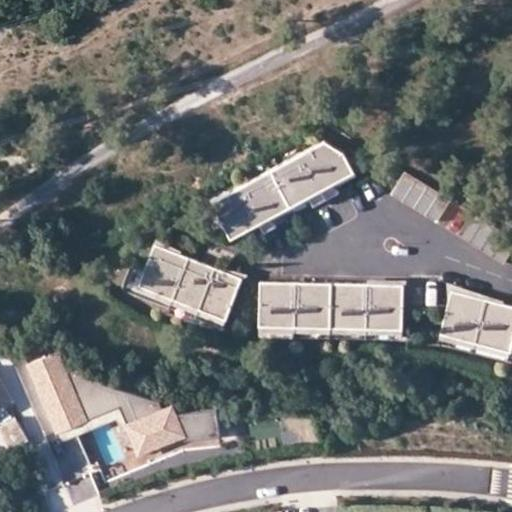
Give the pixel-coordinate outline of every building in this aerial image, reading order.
[(298,151),(324,198),(336,191),(331,180),(352,169),(341,150),(322,138),(298,151)] [(267,168),(287,205),(305,195),(310,206),(324,198),(298,151),(267,168)] [(235,185),(256,221),(261,232),(275,224),(269,215),(287,205),(267,168),(235,185)] [(388,196),(401,203),(414,181),(402,173),(388,196)] [(401,203),(412,210),(425,187),(414,181),(401,203)] [(235,185),(209,200),(228,237),(256,221),(235,185)] [(412,210),(424,217),(438,195),(425,187),(412,210)] [(424,217),(436,224),(449,201),(438,195),(424,217)] [(457,236),(470,243),(483,220),(471,213),(457,236)] [(470,243),(481,250),(494,227),(483,220),(470,243)] [(481,250),(493,257),(507,234),(494,227),(481,250)] [(493,257),(505,264),(511,251),(511,237),(507,234),(493,257)] [(120,282),(168,301),(188,250),(153,237),(143,262),(130,257),(120,282)] [(168,301),(193,311),(213,260),(188,250),(168,301)] [(213,260),(193,311),(220,321),(240,270),(213,260)] [(258,279),(258,334),(294,334),(294,279),(258,279)] [(294,279),(294,334),(329,334),(329,279),(294,279)] [(329,279),(329,334),(366,334),(366,279),(329,279)] [(366,279),(366,334),(401,334),(401,280),(366,279)] [(449,287),(436,341),(472,350),(485,296),(449,287)] [(511,302),(485,296),(472,350),(506,358),(511,333),(511,302)] [(33,338),(19,343),(56,431),(118,405),(122,415),(122,416),(129,432),(137,452),(181,433),(181,439),(219,434),(215,406),(175,411),(169,401),(160,405),(157,399),(100,380),(77,365),(64,370),(55,349),(33,338)] [(0,400),(1,401),(11,395),(0,376),(0,400)] [(118,405),(56,431),(60,441),(89,429),(107,421),(122,415),(118,405)] [(12,418),(0,425),(0,431),(10,448),(25,439),(12,418)] [(49,482),(61,476),(51,456),(39,462),(49,482)] [(87,471),(41,490),(50,511),(58,511),(98,495),(87,471)]
